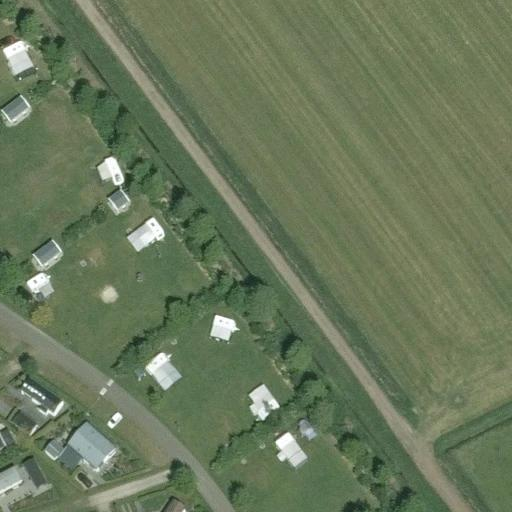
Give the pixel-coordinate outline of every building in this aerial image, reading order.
[(11,70),(30,65),(23,36),(3,42),(11,70)] [(65,97),(47,105),(57,126),(75,118),(65,97)] [(20,100),(1,114),(9,123),(27,110),(20,100)] [(89,161),(103,181),(120,169),(106,149),(89,161)] [(121,193),(108,203),(116,212),(129,202),(121,193)] [(51,245),(33,259),(40,268),(58,255),(51,245)] [(26,377),(18,387),(56,414),(64,404),(26,377)] [(280,429),(292,445),(307,434),(295,418),(280,429)] [(67,447),(97,471),(117,447),(87,423),(67,447)] [(166,511),(187,511),(190,507),(174,498),(166,511)]
